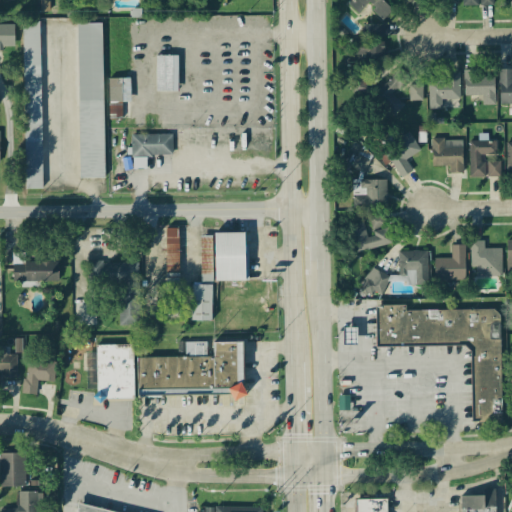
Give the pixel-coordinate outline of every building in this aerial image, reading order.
[(42,0),(42,13),(51,13),(51,0),(42,0)] [(359,16),(367,7),(383,22),(392,11),(380,0),(351,0),(347,5),(359,16)] [(462,0),(463,8),(480,7),(479,0),(462,0)] [(496,7),(495,0),(480,0),(481,8),(496,7)] [(25,190),(42,190),(40,23),(23,23),(25,190)] [(18,48),(17,26),(0,25),(0,48),(1,48),(18,48)] [(77,25),(78,180),(103,179),(102,25),(77,25)] [(384,42),(351,42),(351,57),(365,57),(365,65),(384,65),(384,42)] [(157,93),(180,93),(180,57),(157,57),(157,93)] [(393,96),(410,81),(402,71),(373,96),(392,120),(404,110),(393,96)] [(478,78),(478,71),(464,71),(464,97),(483,97),(483,106),(494,106),(494,78),(478,78)] [(511,71),(499,71),(499,105),(511,105),(511,71)] [(459,102),(459,76),(429,77),(429,111),(442,111),(442,102),(459,102)] [(350,86),(359,99),(370,91),(361,79),(350,86)] [(109,105),(124,105),(124,80),(109,80),(109,105)] [(411,85),(411,102),(422,102),(422,85),(411,85)] [(414,172),(407,160),(420,152),(409,133),(382,150),(401,180),(414,172)] [(131,136),(131,157),(173,157),(173,136),(131,136)] [(462,141),(431,141),(431,165),(447,165),(447,174),(462,174),(462,141)] [(469,178),(500,178),(500,160),(498,160),(498,142),(469,142),(469,178)] [(353,210),(387,210),(387,182),(353,182),(353,210)] [(367,222),(350,225),(355,252),(391,246),(385,215),(366,219),(367,222)] [(178,284),(178,230),(165,230),(165,284),(178,284)] [(244,233),(214,233),(214,282),(244,282),(244,233)] [(212,322),(211,237),(201,237),(201,285),(191,285),(191,322),(212,322)] [(502,250),(484,250),(484,242),(471,242),(471,268),(488,268),(488,278),(502,278),(502,250)] [(465,281),(465,246),(451,246),(451,259),(434,259),(434,281),(465,281)] [(414,285),(428,285),(428,252),(398,252),(398,279),(414,279),(414,285)] [(58,263),(13,263),(13,282),(58,282),(58,263)] [(138,263),(88,263),(88,286),(138,286),(138,263)] [(388,276),(368,270),(362,295),(381,300),(388,276)] [(376,310),(377,348),(471,347),(471,424),(501,423),(500,309),(376,310)] [(138,395),(231,395),(231,399),(243,399),(243,342),(211,342),(212,355),(207,355),(207,343),(179,343),(179,358),(138,358),(138,395)] [(96,346),(96,400),(133,400),(133,345),(96,346)] [(0,356),(0,382),(16,382),(16,356),(0,356)] [(37,396),(38,381),(54,382),(55,362),(26,360),(23,395),(37,396)] [(0,487),(25,487),(25,454),(0,454),(0,487)] [(37,511),(37,493),(18,493),(18,509),(3,509),(3,511),(37,511)] [(495,511),(495,494),(461,495),(461,511),(495,511)] [(387,511),(387,500),(356,500),(356,511),(387,511)]
